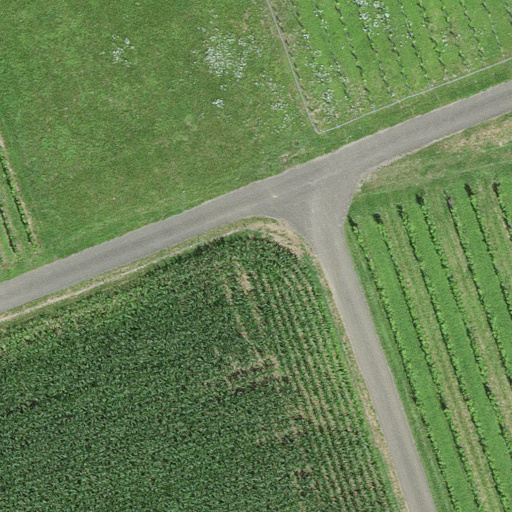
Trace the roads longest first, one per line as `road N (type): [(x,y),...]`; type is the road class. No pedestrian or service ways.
road 1 (track): [(0,295),(511,94)]
road 2 (track): [(411,511),(303,181)]
